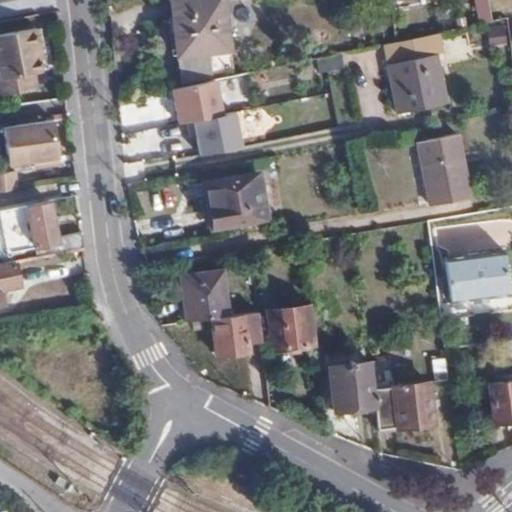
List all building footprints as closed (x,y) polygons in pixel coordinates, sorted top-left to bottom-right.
[(223,50),(215,0),(168,0),(180,80),(206,77),(203,52),(223,50)] [(485,24),(485,45),(506,46),(507,25),(485,24)] [(38,51),(35,31),(0,37),(0,95),(35,90),(32,75),(38,74),(35,51),(38,51)] [(443,57),(440,36),(399,45),(381,48),(395,116),(445,107),(434,59),(443,57)] [(213,81),(166,89),(172,125),(187,123),(193,156),(238,148),(231,111),(219,113),(213,81)] [(55,160),(51,124),(30,126),(0,129),(0,140),(2,140),(4,150),(6,150),(16,150),(27,149),(31,150),(32,163),(37,162),(39,170),(44,170),(44,166),(50,166),(51,160),(55,160)] [(465,202),(455,140),(416,146),(427,208),(465,202)] [(262,220),(254,174),(202,184),(210,228),(262,220)] [(34,250),(56,245),(55,239),(47,203),(0,212),(0,232),(6,255),(34,250)] [(58,256),(82,250),(80,233),(55,239),(56,245),(58,256)] [(36,262),(58,256),(56,245),(34,250),(36,262)] [(511,284),(509,256),(447,263),(452,302),(511,294),(511,284)] [(14,267),(0,270),(0,314),(5,314),(1,298),(20,294),(14,267)] [(183,292),(187,323),(206,321),(226,318),(218,271),(178,276),(180,293),(183,292)] [(270,352),(312,347),(307,307),(264,312),(270,352)] [(251,350),(259,348),(255,314),(238,316),(241,340),(249,339),(251,350)] [(243,355),(241,340),(238,316),(226,318),(206,321),(212,359),(243,355)] [(511,357),(510,343),(498,344),(500,359),(511,357)] [(372,407),(371,391),(368,361),(325,366),(331,411),(372,407)] [(490,424),(511,421),(511,382),(486,385),(490,424)] [(372,407),(375,433),(429,426),(425,385),(371,391),(372,407)]
